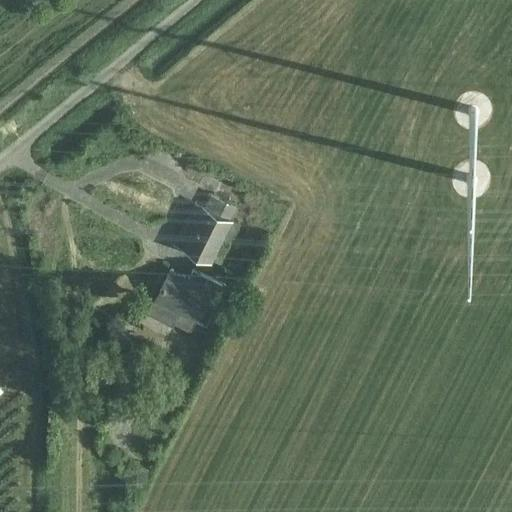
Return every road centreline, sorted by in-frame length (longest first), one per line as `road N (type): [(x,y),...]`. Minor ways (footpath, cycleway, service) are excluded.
road 1 (unclassified): [(0,163),(197,0)]
road 2 (track): [(135,0),(0,109)]
